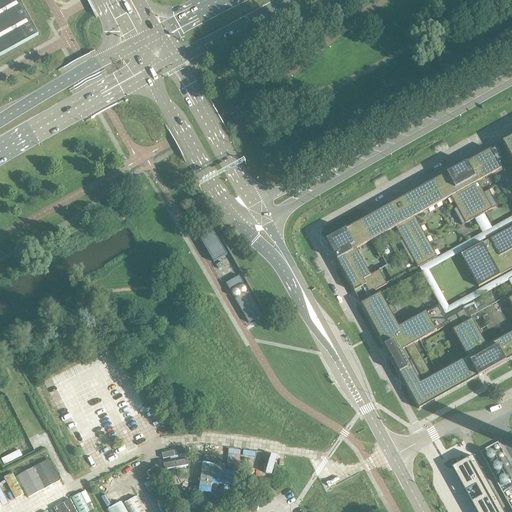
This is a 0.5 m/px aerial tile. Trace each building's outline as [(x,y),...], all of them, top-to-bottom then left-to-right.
[(0,0),(0,55),(38,35),(18,0),(0,0)] [(511,137),(502,143),(511,161),(511,137)] [(444,140),(432,146),(435,151),(447,145),(444,140)] [(437,257),(414,216),(450,196),(457,208),(453,210),(462,225),(465,223),(472,220),(482,214),(497,206),(488,190),(483,193),(477,182),(501,169),(490,149),(325,240),(354,292),(361,288),(363,290),(366,288),(369,294),(387,284),(379,270),(370,275),(355,249),(372,240),(373,242),(389,233),(388,231),(395,227),(402,240),(399,241),(411,263),(414,262),(417,267),(437,257)] [(384,173),(372,180),(375,185),(386,178),(384,173)] [(478,287),(511,268),(511,226),(460,255),(478,287)] [(213,262),(227,254),(213,231),(200,239),(213,262)] [(262,315),(248,292),(245,294),(245,293),(246,292),(246,291),(247,290),(247,289),(247,288),(246,288),(246,287),(245,286),(245,285),(244,285),(243,285),(242,285),(241,285),(240,285),(243,283),(239,276),(226,284),(229,290),(233,288),(233,289),(232,290),(232,291),(231,292),(231,293),(231,294),(231,295),(232,295),(233,296),(233,297),(234,297),(235,297),(236,297),(237,297),(238,297),(235,299),(248,323),(262,315)] [(361,288),(354,292),(360,304),(370,299),(367,295),(369,294),(366,288),(363,290),(361,288)] [(511,329),(511,330),(504,334),(505,336),(486,347),(464,306),(445,316),(439,305),(421,315),(419,312),(408,318),(409,321),(398,327),(392,315),(396,312),(392,304),(387,307),(381,296),(380,294),(380,293),(370,299),(360,304),(388,353),(419,409),(511,357),(511,292),(506,296),(511,306),(507,308),(511,316),(511,315),(511,329)] [(86,426),(71,434),(74,441),(76,440),(89,433),(86,426)] [(186,448),(162,451),(164,469),(188,466),(186,448)] [(4,465),(22,456),(19,450),(1,459),(4,465)] [(503,511),(472,456),(451,468),(475,511),(503,511)] [(511,467),(507,457),(501,459),(511,479),(511,467)] [(50,458),(28,468),(38,490),(60,480),(50,458)] [(213,478),(215,463),(202,462),(199,495),(221,498),(223,482),(230,483),(231,476),(226,475),(225,479),(213,478)] [(493,465),(493,468),(495,470),(498,470),(500,469),(502,467),(501,464),(499,462),(497,462),(494,463),(493,465)] [(12,473),(3,477),(14,499),(23,494),(12,473)] [(500,479),(500,481),(502,483),(505,483),(507,482),(508,479),(507,477),(505,475),(503,475),(501,476),(500,479)] [(173,478),(173,492),(184,493),(185,479),(173,478)] [(87,507),(91,505),(85,491),(80,493),(87,507)] [(145,511),(137,496),(123,504),(127,511),(145,511)] [(76,511),(70,499),(53,508),(55,511),(76,511)] [(126,511),(121,502),(107,509),(108,511),(126,511)]
